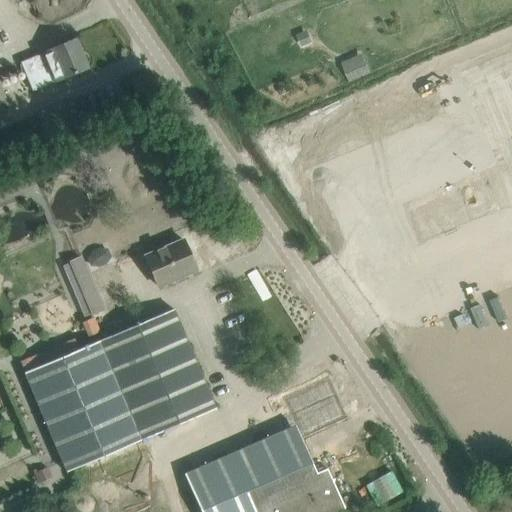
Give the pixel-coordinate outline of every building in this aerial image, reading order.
[(87,68),(75,39),(20,62),(32,90),(62,78),(63,78),(87,68)] [(360,54),(340,62),(349,83),(369,74),(360,54)] [(0,112),(10,108),(0,83),(0,112)] [(77,127),(67,102),(37,114),(48,140),(77,127)] [(196,269),(184,240),(145,256),(157,286),(196,269)] [(79,255),(69,260),(83,292),(93,288),(79,255)] [(64,467),(67,473),(215,409),(174,309),(24,371),(64,467)] [(89,319),(84,322),(90,335),(95,333),(89,319)] [(37,362),(81,345),(77,334),(33,352),(37,362)] [(335,511),(345,507),(327,468),(317,473),(300,437),(298,437),(296,432),(335,413),(320,381),(288,396),(293,408),(278,415),(285,430),(185,475),(201,511),(335,511)] [(47,469),(33,475),(37,486),(52,480),(47,469)]
